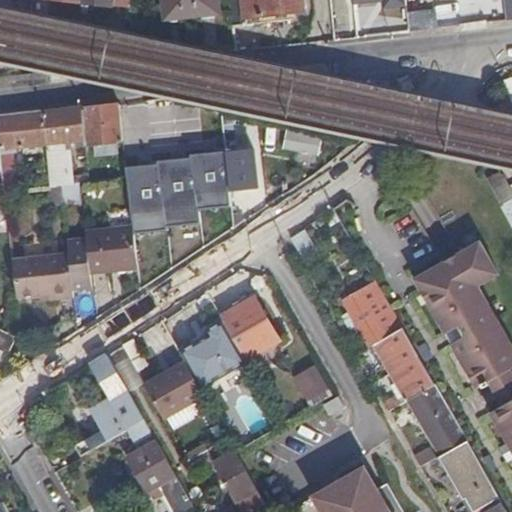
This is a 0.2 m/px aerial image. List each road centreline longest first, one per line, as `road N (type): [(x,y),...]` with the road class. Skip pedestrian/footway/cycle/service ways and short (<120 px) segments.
road 1 (residential): [(0,402),(381,147),(489,43)]
road 2 (residential): [(0,97),(489,43)]
